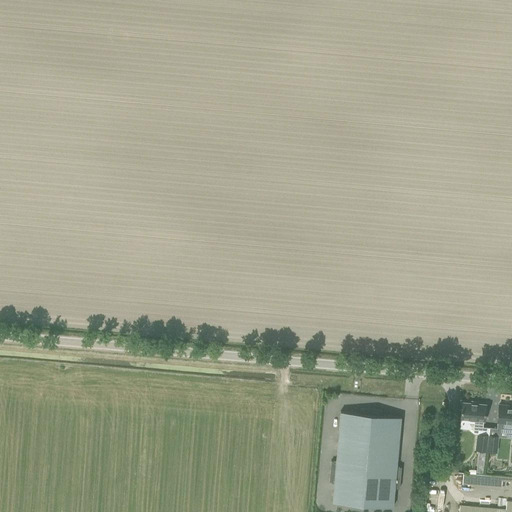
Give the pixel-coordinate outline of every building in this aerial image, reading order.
[(462,402),(461,412),(460,422),(475,424),(474,428),(482,429),(483,421),(484,421),(486,404),(462,402)] [(497,428),(496,435),(499,436),(511,436),(511,406),(499,406),(497,428)] [(335,481),(334,501),(394,506),(396,486),(401,487),(403,466),(397,466),(401,416),(381,415),(381,410),(361,408),(361,413),(341,411),(337,461),(332,461),(330,481),(335,481)] [(486,450),(488,435),(478,434),(476,449),(486,450)] [(488,435),(486,450),(486,451),(497,453),(499,436),(496,435),(488,435)] [(511,474),(464,472),(463,484),(504,486),(504,481),(511,481),(511,474)] [(511,511),(511,500),(506,500),(505,508),(460,504),(458,511),(511,511)]
